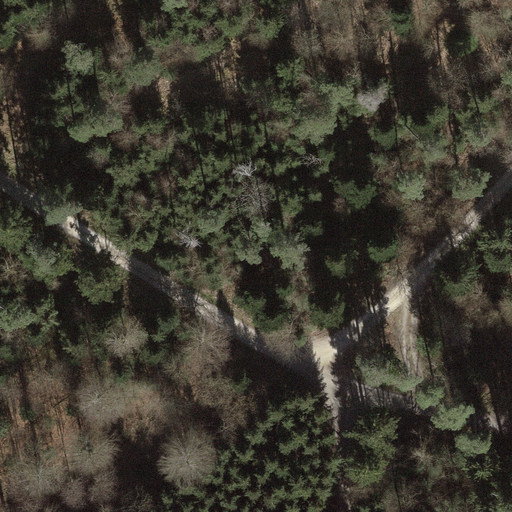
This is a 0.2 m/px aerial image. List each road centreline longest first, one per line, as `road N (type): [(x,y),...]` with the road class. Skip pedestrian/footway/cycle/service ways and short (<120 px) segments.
road 1 (track): [(0,181),(147,280),(302,367)]
road 2 (track): [(302,367),(418,280),(511,175)]
road 3 (track): [(302,367),(124,511)]
road 4 (track): [(302,367),(431,412),(511,430)]
road 5 (track): [(302,367),(334,408),(342,511)]
road 6 (track): [(418,280),(409,362),(431,412)]
